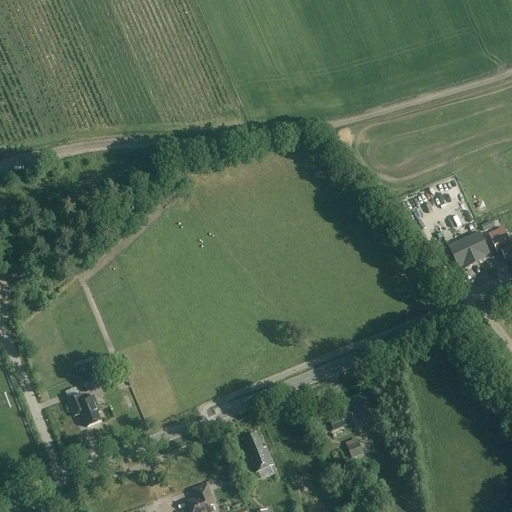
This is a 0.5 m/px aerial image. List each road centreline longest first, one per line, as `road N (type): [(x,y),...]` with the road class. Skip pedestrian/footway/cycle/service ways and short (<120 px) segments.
road 1 (track): [(511,73),(337,125),(229,142),(112,144),(0,165)]
road 2 (tertiary): [(61,478),(511,290)]
road 3 (track): [(471,309),(322,127)]
road 4 (unclassified): [(61,478),(0,319)]
